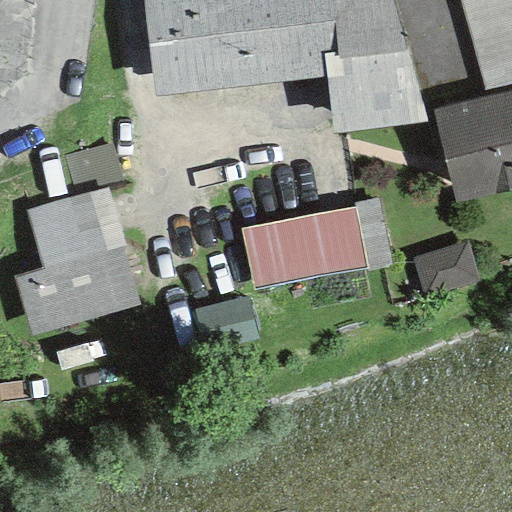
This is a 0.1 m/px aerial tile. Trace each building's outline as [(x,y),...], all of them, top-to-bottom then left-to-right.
[(331,136),(425,122),(390,0),(142,0),(154,97),(324,78),(331,136)] [(511,0),(457,0),(482,92),(511,84),(511,0)] [(511,91),(433,110),(455,204),(511,189),(511,91)] [(63,157),(76,196),(107,187),(108,192),(123,188),(110,145),(63,157)] [(30,337),(141,305),(108,192),(107,187),(76,196),(25,211),(42,269),(11,277),(30,337)] [(365,269),(366,273),(390,269),(376,198),(353,202),(354,208),(365,269)] [(354,208),(239,229),(253,290),(365,269),(354,208)] [(466,242),(411,258),(424,299),(479,282),(466,242)] [(206,355),(257,340),(245,298),(194,312),(206,355)]
